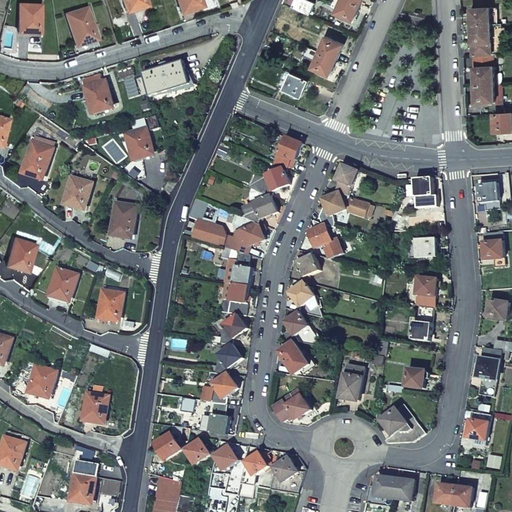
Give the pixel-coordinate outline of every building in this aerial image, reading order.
[(122,0),(127,12),(136,9),(145,6),(142,0),(122,0)] [(177,0),(181,13),(190,11),(199,8),(196,0),(177,0)] [(315,3),(308,0),(295,0),(293,7),(310,15),(315,3)] [(362,5),(350,0),(342,0),(337,13),(355,20),(358,12),(362,5)] [(42,5),(19,4),(18,33),(28,33),(37,33),(38,24),(41,25),(42,5)] [(87,6),(66,13),(76,45),(85,43),(94,40),(91,31),(95,30),(87,6)] [(491,8),(472,9),(472,17),(473,26),(492,24),(491,8)] [(492,24),(473,26),(474,40),(475,55),(504,53),(503,24),(492,24)] [(345,44),(327,37),(321,52),(339,60),(342,52),(345,44)] [(339,60),(321,52),(314,68),(332,75),(335,67),(339,60)] [(162,67),(144,73),(152,97),(191,84),(188,72),(184,60),(168,65),(167,62),(161,64),(162,67)] [(495,66),(475,67),(475,76),(476,85),(496,84),(495,66)] [(310,80),(286,70),(278,88),(293,94),(294,92),(304,96),(307,88),(310,80)] [(96,82),(85,85),(94,114),(112,109),(109,100),(113,99),(107,79),(96,82)] [(496,84),(476,85),(476,94),(477,103),(497,101),(496,84)] [(511,112),(495,114),(496,131),(511,129),(511,112)] [(11,117),(0,113),(0,140),(1,137),(4,138),(11,117)] [(148,127),(127,134),(135,161),(144,158),(154,155),(151,147),(154,146),(148,127)] [(304,145),(288,138),(282,152),(276,165),(284,169),(288,170),(292,160),(296,161),(297,161),(304,145)] [(55,148),(34,141),(24,173),(33,176),(42,179),(44,171),(47,172),(55,148)] [(292,160),(288,170),(291,169),(292,169),(296,161),(292,160)] [(360,171),(344,164),(341,172),(337,180),(341,181),(354,187),(360,171)] [(284,169),(276,165),(276,170),(277,172),(265,176),(264,178),(257,175),(252,188),(260,191),(272,197),(275,191),(283,188),(291,185),(284,169)] [(219,178),(213,176),(210,184),(215,186),(219,178)] [(95,183),(73,177),(66,204),(75,207),(84,209),(87,201),(90,202),(95,183)] [(435,178),(417,180),(419,203),(439,201),(439,198),(439,195),(436,196),(435,178)] [(354,187),(341,181),(337,191),(342,193),(350,196),(354,187)] [(481,196),(482,206),(486,205),(501,204),(499,184),(480,185),(481,196)] [(272,197),(260,191),(260,201),(272,197)] [(324,210),(321,217),(323,223),(328,224),(335,227),(336,223),(334,215),(348,210),(366,215),(370,203),(356,198),(350,196),(342,193),(332,197),(328,198),(325,199),(326,203),(324,210)] [(279,212),(272,197),(260,201),(256,203),(257,204),(246,208),(248,212),(246,213),(245,218),(261,224),(263,219),(271,216),(279,212)] [(139,205),(117,202),(112,236),(122,237),(131,238),(132,230),(136,230),(139,205)] [(487,214),(502,212),(501,204),(486,205),(487,214)] [(261,224),(245,218),(238,215),(235,224),(237,233),(239,233),(245,230),(261,224)] [(226,248),(248,254),(251,246),(249,240),(242,242),(241,240),(228,237),(224,228),(200,220),(195,238),(226,248)] [(259,243),(267,240),(265,234),(267,230),(265,226),(261,224),(245,230),(249,240),(251,246),(259,243)] [(328,224),(311,231),(315,240),(318,248),(326,245),(332,258),(345,253),(340,239),(335,241),(332,234),(336,232),(337,227),(335,227),(328,224)] [(245,230),(239,233),(241,240),(242,242),(249,240),(245,230)] [(504,232),(485,234),(485,243),(505,241),(504,232)] [(14,238),(6,266),(15,268),(24,271),(27,262),(30,263),(36,245),(14,238)] [(438,239),(418,239),(410,240),(411,258),(438,257),(438,248),(438,239)] [(505,241),(485,243),(486,251),(487,260),(506,258),(505,241)] [(248,254),(226,248),(223,258),(232,260),(229,283),(235,284),(252,286),(255,269),(252,268),(250,268),(251,255),(248,254)] [(315,254),(299,261),(302,269),(306,277),(322,270),(315,254)] [(100,266),(92,262),(89,268),(97,272),(100,266)] [(81,274),(59,268),(51,295),(60,298),(69,301),(72,292),(75,293),(81,274)] [(384,276),(377,274),(375,282),(382,284),(384,276)] [(440,279),(420,277),(419,295),(418,305),(421,306),(436,308),(437,308),(438,296),(439,287),(440,279)] [(307,282),(292,292),(297,300),(303,307),(302,311),(325,316),(317,296),(307,282)] [(252,286),(235,284),(232,300),(249,303),(251,295),(252,286)] [(108,290),(104,289),(100,317),(109,319),(118,320),(120,312),(123,312),(126,293),(123,292),(123,288),(108,286),(108,290)] [(232,300),(225,299),(223,312),(239,314),(248,316),(249,303),(232,300)] [(511,302),(492,300),(490,317),(499,318),(509,320),(511,302)] [(436,308),(421,306),(419,322),(417,322),(415,339),(432,341),(434,324),(436,308)] [(294,332),(301,342),(325,346),(302,311),(287,321),(294,332)] [(249,328),(239,314),(225,325),(223,338),(214,336),(213,341),(235,344),(236,339),(243,334),(249,328)] [(14,335),(0,330),(0,363),(3,364),(5,356),(9,357),(14,338),(14,335)] [(390,342),(380,340),(378,354),(388,356),(390,342)] [(511,341),(498,340),(496,349),(504,350),(511,350),(511,341)] [(297,341),(282,352),(290,363),(298,374),(312,364),(297,341)] [(245,358),(235,344),(221,355),(218,372),(230,374),(231,368),(238,363),(245,358)] [(496,349),(486,347),(484,359),(483,358),(481,367),(480,376),(484,377),(481,395),(496,397),(503,359),(509,360),(510,352),(504,351),(504,350),(496,349)] [(367,367),(349,364),(344,392),(350,393),(349,398),(355,399),(360,400),(367,367)] [(59,370),(38,365),(30,392),(39,395),(49,397),(51,389),(54,389),(59,370)] [(428,371),(411,369),(409,386),(426,389),(427,379),(431,379),(431,376),(431,374),(428,373),(428,371)] [(230,374),(216,385),(215,391),(206,390),(204,399),(213,401),(213,402),(216,403),(228,404),(229,397),(235,393),(241,388),(230,374)] [(294,394),(297,399),(303,395),(300,390),(294,394)] [(111,395),(89,392),(84,420),(94,421),(103,423),(105,414),(108,414),(111,395)] [(286,401),(296,415),(299,420),(306,415),(313,410),(303,395),(297,399),(294,394),(285,400),(286,401)] [(276,407),(286,422),(289,420),(296,415),(286,401),(276,407)] [(228,404),(216,403),(212,432),(230,435),(232,417),(229,417),(227,416),(228,404)] [(405,404),(399,409),(410,423),(416,418),(405,404)] [(390,410),(382,416),(396,434),(410,423),(399,409),(397,406),(391,411),(390,410)] [(493,415),(476,412),(474,419),(472,419),(470,428),(469,438),(489,441),(493,415)] [(410,423),(396,434),(388,440),(390,443),(397,443),(406,442),(416,441),(428,433),(416,418),(410,423)] [(8,431),(0,458),(0,463),(17,468),(20,460),(23,461),(26,449),(30,437),(8,431)] [(175,434),(160,444),(166,453),(163,455),(167,461),(186,449),(188,450),(188,446),(186,441),(183,437),(179,440),(175,434)] [(199,464),(214,454),(204,439),(196,444),(189,450),(199,464)] [(233,446),(218,456),(228,470),(242,460),(237,453),(233,446)] [(255,457),(247,462),(257,477),(258,476),(272,466),(276,467),(276,466),(268,454),(265,456),(262,452),(255,457)] [(279,452),(276,466),(290,458),(290,453),(279,452)] [(276,466),(276,467),(283,476),(287,482),(301,472),(301,471),(296,464),(291,457),(290,458),(276,466)] [(98,463),(79,460),(72,501),(91,504),(92,495),(96,495),(98,478),(101,460),(98,459),(98,463)] [(244,478),(257,480),(258,476),(257,477),(247,462),(245,475),(244,478)] [(272,490),(300,494),(306,472),(301,471),(301,472),(287,482),(283,476),(275,476),(272,490)] [(231,472),(227,492),(241,494),(244,478),(245,475),(231,472)] [(159,490),(155,511),(159,511),(177,511),(178,511),(181,495),(183,481),(161,476),(158,490),(159,490)] [(389,477),(380,476),(377,496),(395,498),(398,478),(389,477)] [(254,496),(257,480),(244,478),(241,494),(254,496)] [(407,479),(398,478),(395,498),(414,501),(417,480),(407,479)] [(492,482),(480,480),(478,490),(490,492),(492,482)] [(450,484),(441,483),(438,504),(455,506),(459,485),(450,484)] [(467,486),(459,485),(455,506),(473,508),(476,487),(467,486)] [(181,495),(178,511),(193,511),(196,497),(181,495)]
